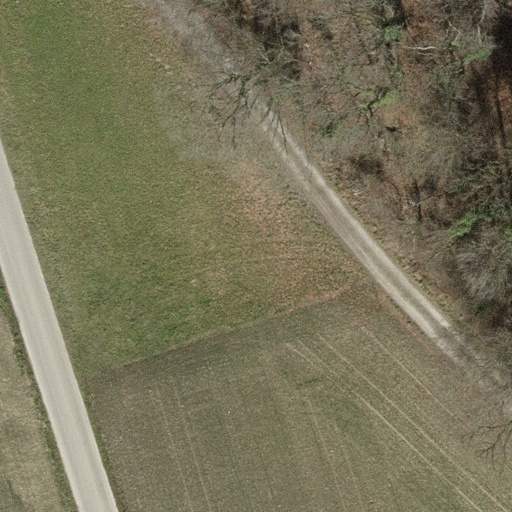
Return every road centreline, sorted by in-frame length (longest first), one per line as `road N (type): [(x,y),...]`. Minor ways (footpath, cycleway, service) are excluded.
road 1 (track): [(185,0),(511,366)]
road 2 (track): [(104,511),(0,183)]
